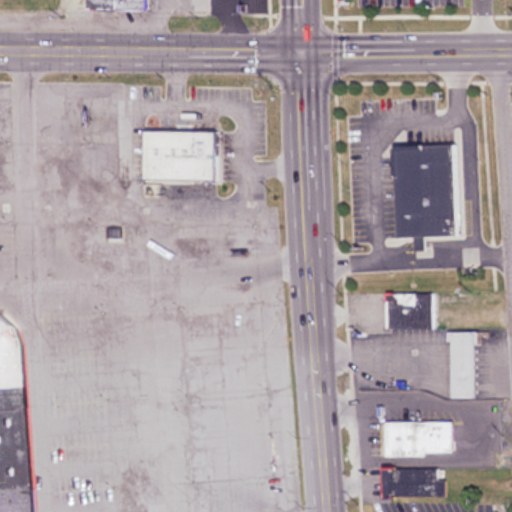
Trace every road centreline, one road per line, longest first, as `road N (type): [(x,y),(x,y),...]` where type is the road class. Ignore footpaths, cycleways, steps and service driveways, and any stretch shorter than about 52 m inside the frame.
road 1 (secondary): [(21,54),(305,54)]
road 2 (secondary): [(309,266),(327,511)]
road 3 (secondary): [(305,54),(309,266)]
road 4 (secondary): [(511,52),(305,54)]
